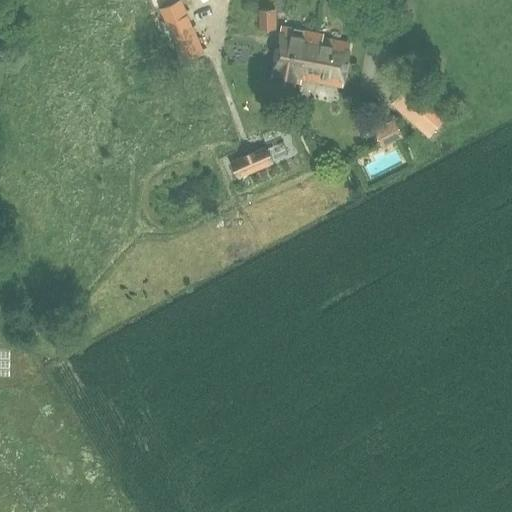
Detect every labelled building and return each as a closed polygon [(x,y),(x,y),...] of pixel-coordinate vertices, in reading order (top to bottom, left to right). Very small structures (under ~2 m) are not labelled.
[(181,0),(162,8),(169,23),(187,15),(181,0)] [(276,29),(276,8),(260,9),(260,29),(276,29)] [(282,25),(272,77),(301,83),(302,78),(343,86),(352,42),(324,37),(319,36),(320,32),(282,25)] [(192,26),(174,34),(185,59),(203,51),(192,26)] [(428,136),(447,114),(412,82),(393,104),(428,136)] [(378,129),(384,141),(405,131),(399,119),(378,129)] [(266,147),(233,161),(240,176),(272,161),(272,160),(288,152),(283,141),(267,148),(266,147)]
